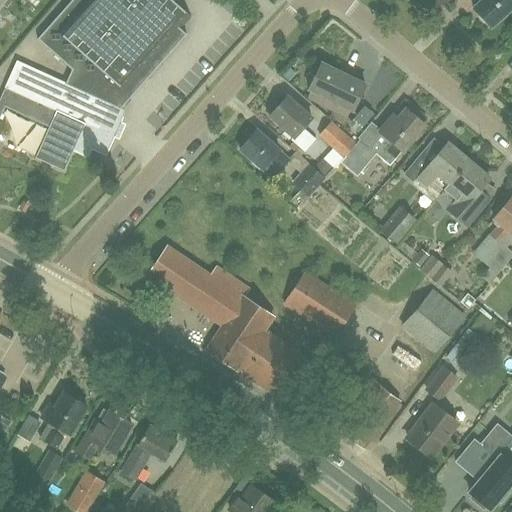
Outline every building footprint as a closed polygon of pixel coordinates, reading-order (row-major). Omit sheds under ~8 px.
[(111,105),(120,109),(186,35),(177,27),(187,15),(170,0),(71,0),(36,39),(71,70),(64,84),(111,105)] [(482,0),(474,8),(492,27),(511,9),(511,1),(511,0),(482,0)] [(0,117),(4,108),(37,123),(49,128),(35,159),(64,172),(73,151),(88,158),(91,150),(106,156),(114,138),(121,123),(123,117),(124,115),(123,113),(123,111),(122,110),(120,109),(111,105),(64,84),(16,62),(4,89),(0,97),(0,117)] [(321,64),(308,89),(351,111),(364,86),(321,64)] [(315,140),(302,128),(311,119),(286,97),(279,105),(275,101),(265,112),(270,116),(269,117),(292,138),(290,140),(304,153),(315,140)] [(343,159),(340,163),(356,177),(375,154),(379,158),(390,166),(424,125),(422,123),(426,119),(409,104),(397,118),(393,115),(380,130),(367,146),(359,140),(355,144),(354,142),(354,143),(356,145),(343,159)] [(330,122),(317,136),(343,159),(356,145),(354,143),(354,142),(330,122)] [(239,150),(252,162),(250,163),(259,170),(260,169),(262,170),(269,163),(277,171),(287,160),(278,152),(279,152),(257,132),(239,150)] [(423,155),(407,174),(413,180),(419,185),(426,190),(429,186),(441,195),(469,162),(448,144),(445,148),(432,163),(423,155)] [(441,195),(437,200),(455,215),(467,225),(483,205),(489,198),(480,191),(487,183),(490,179),(469,162),(441,195)] [(300,191),(290,201),(297,208),(306,198),(307,199),(325,179),(308,164),(299,174),(291,183),(300,191)] [(479,245),(471,254),(487,267),(489,268),(497,275),(511,256),(511,252),(506,248),(511,240),(511,199),(496,218),(502,223),(493,235),(494,236),(491,239),(489,237),(481,247),(479,245)] [(416,220),(399,206),(379,230),(396,244),(416,220)] [(183,256),(182,256),(166,245),(145,277),(161,288),(163,285),(223,326),(207,349),(281,400),(310,359),(269,331),(268,333),(264,331),(274,317),(244,297),(249,289),(217,267),(211,276),(183,256)] [(429,256),(421,250),(411,261),(419,268),(429,256)] [(430,279),(443,265),(431,255),(419,270),(430,279)] [(443,265),(430,279),(440,288),(452,273),(443,265)] [(282,305),(334,339),(356,305),(304,271),(282,305)] [(433,355),(465,317),(432,289),(400,327),(433,355)] [(480,314),(467,331),(481,342),(494,325),(480,314)] [(439,403),(458,379),(442,366),(423,390),(439,403)] [(399,400),(368,375),(333,421),(345,430),(344,432),(363,447),(399,400)] [(86,407),(64,394),(55,410),(50,407),(44,417),(50,421),(41,438),(57,447),(64,433),(69,436),(86,407)] [(457,423),(432,404),(406,438),(431,457),(457,423)] [(76,453),(80,455),(80,456),(89,462),(98,446),(113,455),(131,424),(128,423),(131,418),(124,414),(122,419),(109,411),(108,412),(104,409),(96,421),(76,453)] [(511,455),(504,449),(511,438),(511,436),(496,424),(479,445),(494,457),(486,466),(489,468),(469,493),(472,495),(469,498),(483,510),(486,507),(489,510),(497,501),(500,503),(511,490),(508,487),(511,482),(511,455)] [(142,468),(141,467),(150,452),(165,461),(177,442),(174,440),(176,436),(165,429),(162,433),(149,425),(128,459),(127,460),(119,472),(134,481),(142,468)] [(44,492),(63,459),(48,450),(29,483),(44,492)] [(64,505),(66,506),(76,511),(86,511),(104,482),(85,470),(64,505)] [(137,511),(151,492),(140,484),(119,511),(137,511)] [(240,496),(229,511),(230,511),(264,511),(271,502),(251,487),(243,498),(240,496)]
